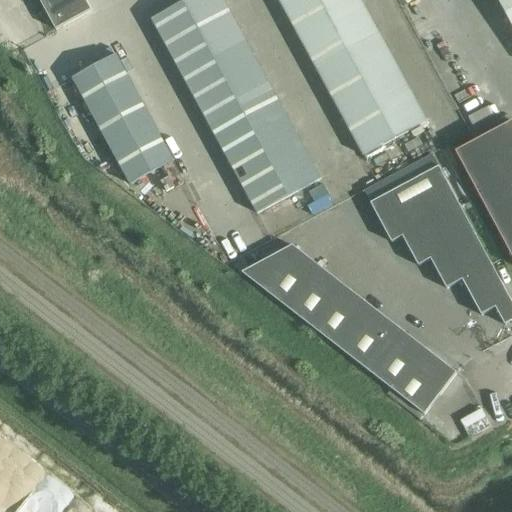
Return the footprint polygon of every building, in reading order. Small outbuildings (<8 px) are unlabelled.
[(86,0),(39,0),(57,31),(93,11),(86,0)] [(193,21),(203,39),(235,22),(223,0),(190,0),(183,4),(193,21)] [(277,0),(278,0),(297,35),(331,17),(321,0),(277,0)] [(321,0),(331,17),(361,0),(360,0),(321,0)] [(331,17),(340,34),(371,18),(361,0),(331,17)] [(511,0),(497,0),(511,27),(511,0)] [(183,4),(152,21),(161,39),(193,21),(183,4)] [(331,17),(297,35),(316,70),(350,52),(340,34),(331,17)] [(350,52),(380,35),(371,18),(340,34),(350,52)] [(171,57),(203,39),(193,21),(161,39),(171,57)] [(209,51),(241,33),(235,22),(203,39),(209,51)] [(216,63),(248,45),(241,33),(209,51),(212,57),(216,63)] [(350,52),(359,69),(390,53),(380,35),(350,52)] [(209,51),(203,39),(171,57),(181,74),(212,57),(209,51)] [(254,57),(248,45),(216,63),(222,74),(254,57)] [(350,52),(316,70),(335,105),(369,87),(359,69),(350,52)] [(359,69),(369,87),(399,71),(390,53),(359,69)] [(174,162),(116,56),(73,80),(131,186),(174,162)] [(190,91),(222,74),(216,63),(212,57),(181,74),(190,91)] [(222,74),(228,86),(260,69),(254,57),(222,74)] [(228,86),(232,92),(235,98),(267,80),(260,69),(228,86)] [(399,71),(369,87),(378,105),(409,88),(399,71)] [(232,92),(228,86),(222,74),(190,91),(200,109),(232,92)] [(235,98),(241,109),(273,92),(267,80),(235,98)] [(378,105),(369,87),(335,105),(363,157),(397,139),(388,122),(378,105)] [(409,88),(378,105),(388,122),(419,106),(409,88)] [(235,98),(232,92),(200,109),(209,127),(241,110),(241,109),(235,98)] [(251,127),(283,110),(273,92),(241,109),(241,110),(249,124),(251,127)] [(419,106),(388,122),(397,139),(428,123),(419,106)] [(249,124),(241,110),(209,127),(228,162),(248,151),(260,145),(257,139),(251,127),(249,124)] [(257,139),(289,121),(283,110),(251,127),(257,139)] [(260,145),(263,150),(295,133),(289,121),(257,139),(260,145)] [(511,123),(456,153),(511,257),(511,123)] [(295,133),(263,150),(270,162),(302,145),(295,133)] [(260,145),(248,151),(228,162),(257,215),(289,197),(283,185),(276,174),(270,162),(263,150),(260,145)] [(270,162),(276,174),(308,156),(302,145),(270,162)] [(283,185),(296,178),(314,168),(308,156),(276,174),(283,185)] [(289,197),(307,188),(321,180),(314,168),(296,178),(283,185),(289,197)] [(392,244),(403,238),(402,237),(460,206),(439,168),(371,205),(392,244)] [(329,187),(312,196),(320,211),(337,202),(329,187)] [(419,267),(431,261),(430,260),(475,236),(460,206),(402,237),(403,238),(419,267)] [(447,290),(463,281),(462,281),(491,265),(475,236),(430,260),(431,261),(447,290)] [(242,274),(285,308),(317,266),(293,247),(242,274)] [(462,281),(463,281),(482,317),(496,309),(505,326),(511,322),(511,303),(491,265),(462,281)] [(285,308),(309,326),(341,285),(317,266),(285,308)] [(309,326),(333,345),(365,303),(341,285),(309,326)] [(333,345),(361,367),(393,325),(365,303),(333,345)] [(361,367),(393,391),(425,350),(393,325),(361,367)] [(425,350),(393,391),(424,416),(457,374),(425,350)] [(470,429),(492,421),(487,408),(465,416),(470,429)]
